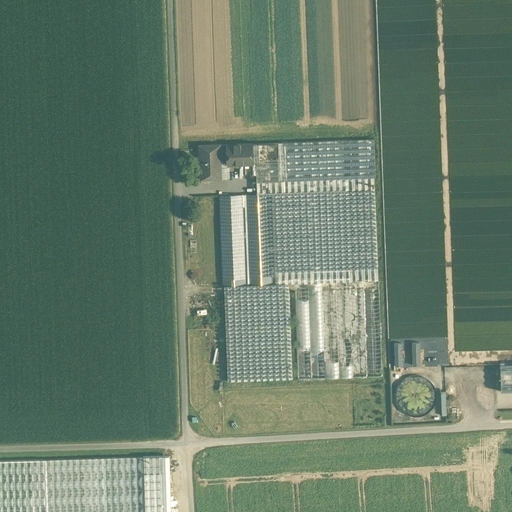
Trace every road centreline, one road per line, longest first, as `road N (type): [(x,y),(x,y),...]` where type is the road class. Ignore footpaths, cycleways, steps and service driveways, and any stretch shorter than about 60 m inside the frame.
road 1 (unclassified): [(171,0),(186,444)]
road 2 (unclassified): [(511,425),(186,444)]
road 3 (unclassified): [(186,444),(0,450)]
